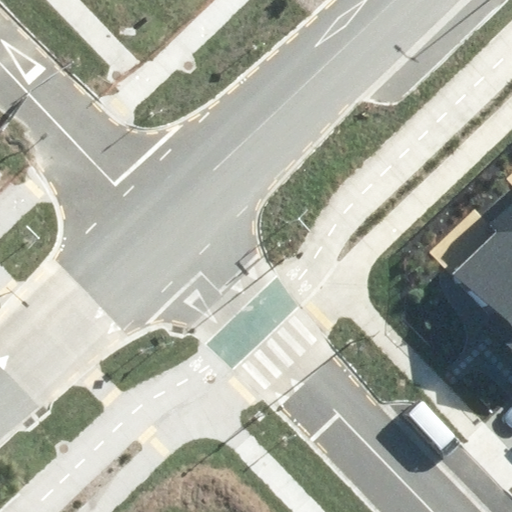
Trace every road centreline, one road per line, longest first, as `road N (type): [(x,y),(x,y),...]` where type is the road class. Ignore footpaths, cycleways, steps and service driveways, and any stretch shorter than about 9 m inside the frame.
road 1 (residential): [(432,511),(164,224)]
road 2 (tertiary): [(164,224),(385,0)]
road 3 (residential): [(164,224),(0,56)]
road 4 (tertiary): [(0,372),(164,224)]
